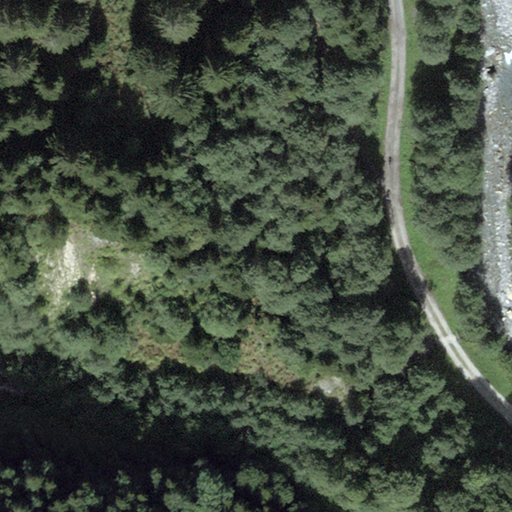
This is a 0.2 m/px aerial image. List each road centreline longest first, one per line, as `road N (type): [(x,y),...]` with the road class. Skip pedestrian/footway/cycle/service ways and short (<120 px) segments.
road 1 (track): [(511,414),(466,373),(411,275),(394,200)]
road 2 (track): [(394,200),(395,0)]
